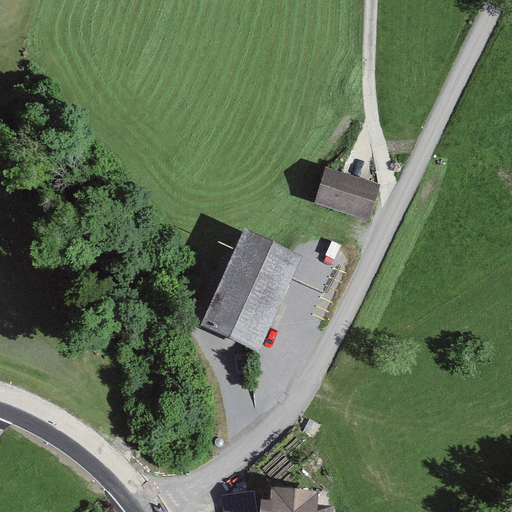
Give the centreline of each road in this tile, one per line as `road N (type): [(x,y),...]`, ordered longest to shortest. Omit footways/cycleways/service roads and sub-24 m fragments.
road 1 (unclassified): [(484,0),(292,401),(205,482),(149,511)]
road 2 (tertiary): [(0,400),(92,452),(147,511)]
